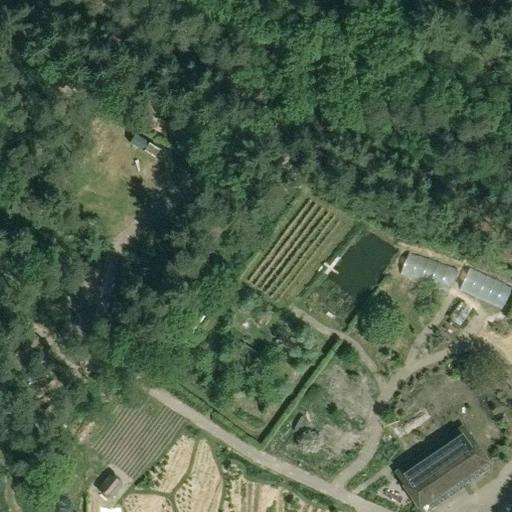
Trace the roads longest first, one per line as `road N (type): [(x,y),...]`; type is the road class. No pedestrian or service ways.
road 1 (unknown): [(342,76),(280,73),(108,0)]
road 2 (track): [(173,0),(342,76)]
road 3 (unclassified): [(511,146),(342,76)]
